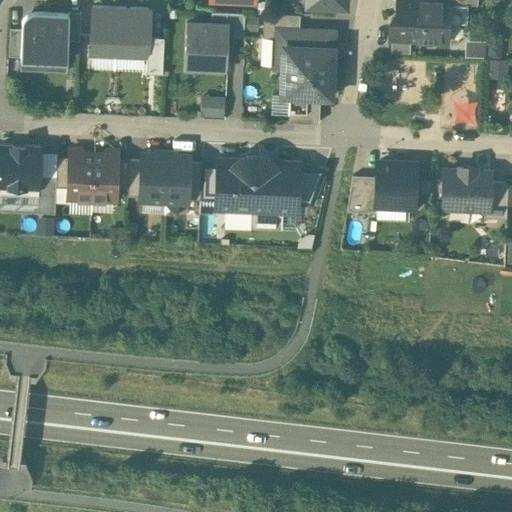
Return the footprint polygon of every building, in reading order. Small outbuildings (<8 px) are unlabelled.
[(441,1),(416,0),(397,0),(396,14),(395,14),(390,19),(390,38),(422,39),(426,43),(432,43),(436,40),(446,40),(447,22),(467,23),(468,4),(468,2),(441,1)] [(149,8),(93,5),(91,53),(147,55),(147,37),(149,8)] [(23,16),(22,20),(21,28),(20,56),(67,58),(67,40),(69,12),(32,10),(29,11),(26,13),(23,16)] [(244,12),(211,10),(211,22),(228,23),(228,35),(243,36),(244,12)] [(80,12),(69,12),(67,40),(79,40),(80,12)] [(299,14),(263,13),(262,36),(276,37),(276,28),(299,29),(299,14)] [(211,22),(186,21),(184,60),(196,60),(196,66),(214,67),(214,61),(226,62),(228,35),(228,23),(211,22)] [(21,28),(10,28),(8,56),(20,56),(21,28)] [(299,29),(276,28),(276,37),(274,67),(282,67),(283,44),(331,46),(333,46),(334,32),(334,30),(332,30),(299,29)] [(163,37),(147,37),(147,55),(146,73),(162,73),(163,37)] [(487,54),(487,38),(466,38),(466,54),(487,54)] [(331,46),(283,44),(282,67),(281,94),(289,95),(320,96),(329,96),(331,96),(331,95),(333,48),(333,46),(331,46)] [(489,75),(506,77),(508,58),(491,56),(489,75)] [(320,96),(289,95),(288,122),(317,123),(319,121),(320,96)] [(222,98),(206,97),(205,113),(221,114),(222,98)] [(40,146),(0,144),(0,193),(38,195),(39,175),(40,146)] [(93,153),(84,153),(81,149),(69,148),(69,156),(68,186),(67,196),(91,197),(93,153)] [(106,150),(102,154),(93,153),(91,197),(115,198),(116,188),(117,158),(117,150),(106,150)] [(163,153),(144,153),(143,195),(163,195),(163,153)] [(182,154),(163,153),(163,195),(181,196),(182,154)] [(69,156),(57,156),(56,176),(56,186),(68,186),(69,156)] [(129,159),(117,158),(116,188),(128,189),(129,159)] [(242,160),(219,159),(218,158),(217,158),(217,159),(218,159),(218,163),(216,199),(216,207),(251,208),(250,227),(251,227),(254,164),(246,164),(242,160)] [(297,162),(266,161),(262,165),(254,164),(251,227),(252,227),(252,226),(280,227),(280,209),(296,210),(296,202),(298,166),(298,163),(298,162),(297,162)] [(415,162),(377,161),(377,169),(375,204),(414,205),(415,162)] [(218,163),(201,162),(199,198),(216,199),(218,163)] [(459,170),(444,169),(443,205),(483,207),(488,207),(489,180),(490,170),(474,170),(475,165),(459,164),(459,170)] [(325,167),(298,166),(296,202),(312,203),(325,168),(325,167)] [(377,169),(354,168),(347,210),(375,211),(375,204),(377,169)] [(39,175),(38,195),(37,211),(55,212),(56,186),(56,176),(39,175)] [(508,181),(489,180),(488,207),(483,207),(483,216),(506,217),(508,181)] [(38,216),(37,232),(71,234),(72,217),(38,216)]
